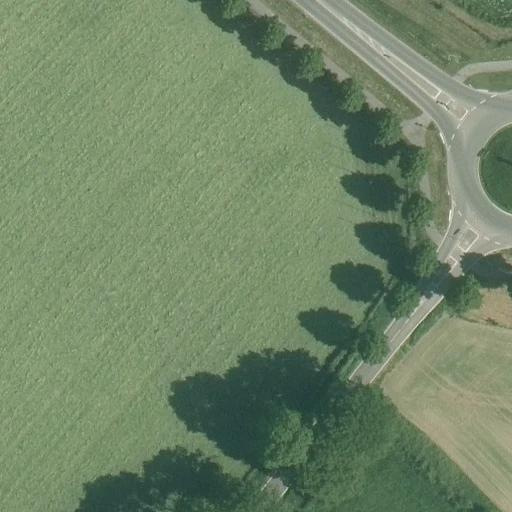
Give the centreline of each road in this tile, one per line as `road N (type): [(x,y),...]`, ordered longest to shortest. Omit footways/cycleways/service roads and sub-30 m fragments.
road 1 (tertiary): [(256,511),(488,216)]
road 2 (primary): [(318,0),(478,133)]
